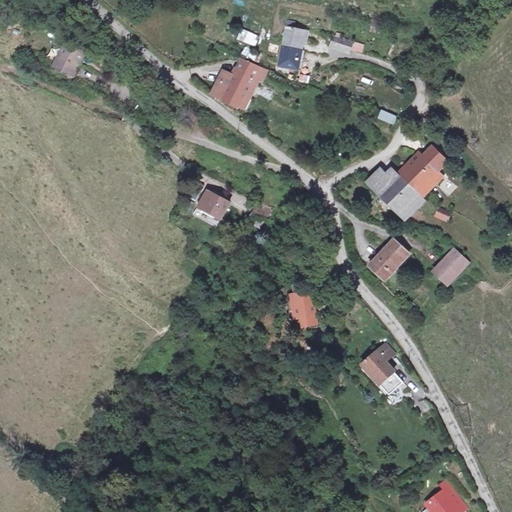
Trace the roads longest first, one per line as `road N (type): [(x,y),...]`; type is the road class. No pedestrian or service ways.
road 1 (unclassified): [(494,511),(413,351),(346,262),(324,186)]
road 2 (unclassified): [(324,186),(169,72),(90,0)]
road 3 (unclassified): [(336,52),(376,60),(418,82),(422,113),(388,150),(324,186)]
road 4 (track): [(422,113),(511,197)]
